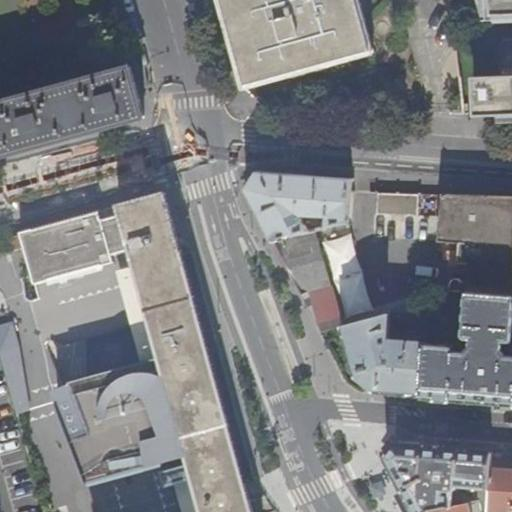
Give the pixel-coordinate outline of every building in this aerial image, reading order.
[(223,0),(248,87),(250,88),(376,53),(361,0),(223,0)] [(511,0),(480,0),(486,15),(511,14),(511,0)] [(144,117),(131,67),(0,102),(0,156),(48,143),(130,121),(138,118),(144,117)] [(496,114),(511,114),(511,89),(507,74),(478,74),(479,112),(495,111),(496,114)] [(353,191),(354,179),(325,177),(259,172),(246,190),(275,243),(309,232),(304,220),(307,220),(307,216),(327,218),(329,228),(350,224),(353,191)] [(122,214),(131,250),(134,259),(137,270),(166,375),(203,511),(251,511),(182,254),(165,193),(120,205),(122,214)] [(420,194),(378,193),(378,214),(419,215),(420,194)] [(469,244),(468,262),(466,289),(462,289),(462,284),(461,282),(459,280),(456,279),(453,281),(452,283),(451,292),(467,293),(511,296),(511,197),(444,195),(440,242),(459,243),(469,244)] [(131,250),(122,214),(102,219),(100,211),(20,231),(34,285),(114,265),(111,255),(131,250)] [(316,231),(329,228),(327,218),(307,216),(307,220),(304,220),(309,232),(316,231)] [(309,232),(275,243),(302,294),(309,292),(322,332),(341,327),(343,326),(316,231),(309,232)] [(469,244),(459,243),(458,262),(468,262),(469,244)] [(179,511),(203,511),(166,375),(137,270),(134,259),(129,260),(132,271),(114,276),(179,511)] [(485,402),(511,403),(511,354),(508,354),(505,349),(505,343),(511,342),(511,296),(467,293),(464,337),(466,339),(471,340),(471,346),(467,351),(457,350),(455,347),(452,345),(426,343),(423,397),(485,402)] [(388,314),(343,326),(341,327),(356,377),(374,392),(376,394),(388,394),(423,397),(426,343),(390,341),(392,314),(388,314)] [(491,492),(494,453),(460,450),(396,445),(389,458),(416,511),(435,511),(452,508),(452,493),(461,489),(482,491),(481,502),(482,510),(490,511),(491,492)] [(490,511),(497,511),(511,511),(511,469),(493,468),(491,492),(490,511)]
